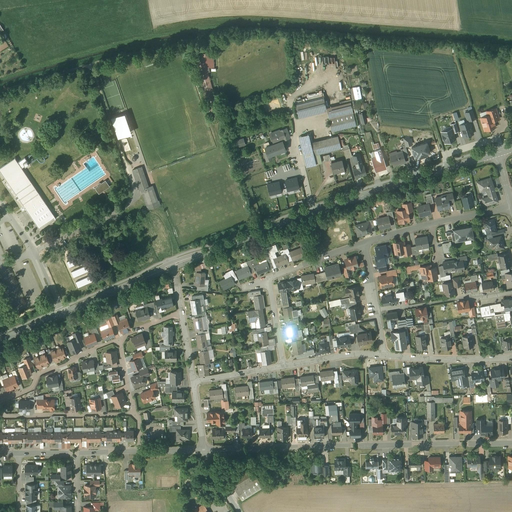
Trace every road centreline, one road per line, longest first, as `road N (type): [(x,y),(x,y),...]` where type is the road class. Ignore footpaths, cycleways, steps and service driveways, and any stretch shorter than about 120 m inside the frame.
road 1 (secondary): [(497,153),(260,232),(62,313)]
road 2 (residential): [(511,445),(203,450)]
road 3 (residential): [(133,413),(118,339),(38,373),(31,388),(0,402)]
road 4 (residential): [(0,416),(133,413)]
road 5 (residential): [(511,357),(385,357)]
